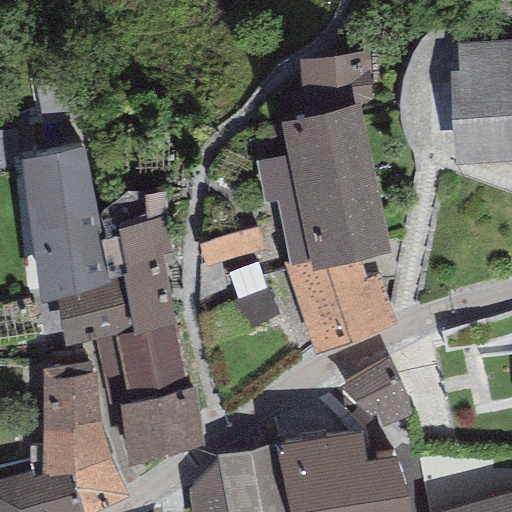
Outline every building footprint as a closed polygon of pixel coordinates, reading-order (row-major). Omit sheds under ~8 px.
[(511,31),(453,34),(459,156),(511,154),(511,31)] [(369,44),(299,41),(304,98),(359,88),(358,82),(371,81),(369,44)] [(304,98),(280,102),(287,141),(255,147),(263,188),(277,185),(288,250),(311,246),(311,249),(356,241),(386,236),(359,88),(304,98)] [(82,126),(20,139),(41,283),(55,276),(112,265),(82,126)] [(115,208),(123,261),(132,318),(174,312),(161,206),(115,208)] [(258,220),(199,233),(205,258),(263,245),(258,220)] [(311,246),(288,250),(282,251),(314,341),(393,314),(379,269),(366,271),(356,241),(311,249),(311,246)] [(257,258),(229,266),(238,294),(231,295),(250,323),(278,307),(257,258)] [(112,265),(55,276),(64,332),(95,326),(132,318),(123,261),(112,265)] [(192,376),(174,312),(132,318),(95,326),(100,356),(110,397),(118,396),(117,389),(141,381),(192,376)] [(462,321),(441,323),(444,346),(465,343),(462,321)] [(91,348),(43,354),(40,461),(44,462),(71,459),(84,505),(125,485),(109,446),(97,405),(91,348)] [(412,405),(390,349),(312,390),(335,414),(363,411),(365,427),(382,413),(403,408),(412,405)] [(141,381),(117,389),(118,396),(127,448),(201,432),(197,374),(192,376),(141,381)] [(277,423),(279,429),(296,511),(417,511),(412,465),(393,431),(366,433),(365,427),(363,411),(335,414),(277,423)] [(218,448),(230,511),(289,511),(296,511),(279,429),(217,442),(218,448)] [(230,511),(218,448),(189,482),(195,511),(230,511)] [(30,459),(0,466),(0,511),(82,511),(86,511),(84,505),(71,459),(44,462),(40,461),(30,459)] [(511,511),(511,476),(427,497),(430,511),(511,511)]
